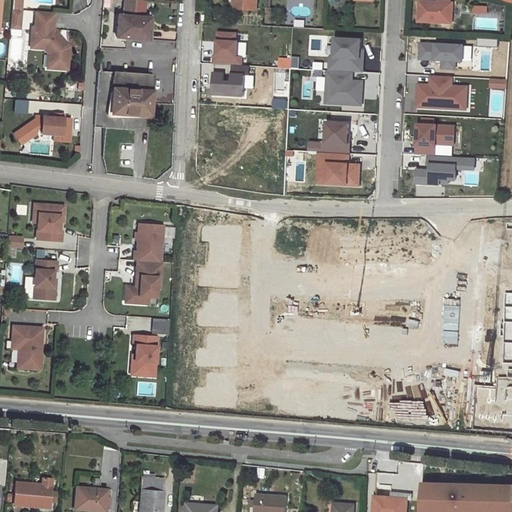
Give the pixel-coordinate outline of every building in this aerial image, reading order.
[(25,0),(15,0),(15,8),(24,9),(25,9),(25,0)] [(240,0),(240,6),(263,9),(263,0),(240,0)] [(454,0),(421,0),(421,16),(454,17),(454,0)] [(120,18),(115,18),(114,40),(147,42),(147,27),(148,20),(131,19),(132,5),(121,4),(120,18)] [(489,14),(489,5),(474,5),(474,14),(489,14)] [(24,9),(15,8),(13,27),(23,28),(24,9)] [(272,8),(272,20),(280,19),(280,8),(272,8)] [(52,10),(34,9),(33,26),(30,26),(29,46),(46,47),(52,54),(52,66),(67,67),(68,44),(52,27),(52,10)] [(238,42),(236,42),(236,34),(219,33),(217,56),(215,55),(214,64),(216,64),(242,65),(243,57),(238,57),(238,42)] [(335,38),(334,57),(331,57),(330,71),(331,71),(353,72),(363,73),(364,59),(360,59),(361,50),(361,40),(335,38)] [(420,55),(443,56),(443,63),(455,64),(456,56),(463,57),(464,40),(421,39),(420,55)] [(249,76),(250,66),(216,64),(214,95),(244,97),(246,75),(249,76)] [(361,81),(353,81),(353,72),(331,71),(330,80),(328,80),(326,103),(362,105),(363,95),(360,95),(361,81)] [(113,76),(110,116),(155,119),(158,80),(113,76)] [(434,76),(433,85),(430,84),(419,84),(417,107),(461,109),(462,86),(452,86),(453,77),(434,76)] [(509,86),(509,80),(494,79),(493,87),(505,88),(505,85),(509,86)] [(27,116),(17,123),(24,133),(30,129),(30,125),(34,126),(33,129),(62,132),(63,115),(27,112),(27,116)] [(24,133),(17,123),(6,130),(14,140),(24,133)] [(328,123),(327,135),(324,135),(323,153),(350,154),(350,144),(348,144),(348,136),(349,124),(328,123)] [(455,126),(416,124),(415,155),(429,155),(436,156),(436,144),(454,145),(455,126)] [(354,165),(349,165),(350,154),(323,153),(320,152),(319,172),(328,172),(327,184),(359,186),(360,172),(353,171),(354,165)] [(436,156),(429,155),(428,165),(429,165),(431,165),(430,171),(428,171),(417,170),(416,183),(440,185),(440,184),(440,179),(449,180),(456,180),(457,169),(457,166),(460,166),(461,162),(467,162),(468,158),(436,156)] [(457,166),(457,169),(474,170),(475,158),(468,158),(467,162),(461,162),(460,166),(457,166)] [(328,172),(319,172),(318,183),(327,184),(328,172)] [(467,174),(465,183),(476,185),(478,176),(467,174)] [(63,207),(42,206),(41,224),(39,240),(64,242),(64,232),(61,232),(62,223),(63,207)] [(137,253),(136,262),(140,263),(163,264),(166,228),(141,226),(139,253),(137,253)] [(23,247),(23,235),(8,235),(8,247),(23,247)] [(118,260),(118,280),(134,280),(134,260),(118,260)] [(59,263),(38,261),(35,299),(54,301),(56,280),(56,272),(59,272),(59,263)] [(22,283),(21,263),(2,264),(3,284),(22,283)] [(163,264),(140,263),(138,289),(133,289),(132,304),(150,306),(151,299),(158,299),(159,290),(162,290),(164,264),(163,264)] [(152,318),(152,333),(169,333),(170,319),(152,318)] [(45,329),(15,327),(14,343),(21,343),(20,351),(19,369),(42,371),(45,329)] [(135,337),(135,347),(137,347),(135,372),(157,374),(159,339),(135,337)] [(137,347),(135,347),(132,377),(156,379),(157,374),(135,372),(137,347)] [(158,511),(162,474),(140,472),(137,511),(158,511)] [(40,486),(14,484),(13,506),(48,508),(50,480),(41,479),(40,486)] [(423,484),(421,511),(511,511),(511,489),(461,485),(423,484)] [(103,511),(105,490),(74,488),(72,511),(92,511),(103,511)] [(394,492),(394,499),(408,500),(407,500),(412,501),(413,493),(394,492)] [(286,511),(287,498),(254,495),(252,511),(286,511)] [(375,497),(373,511),(406,511),(407,500),(408,500),(394,499),(375,497)]
